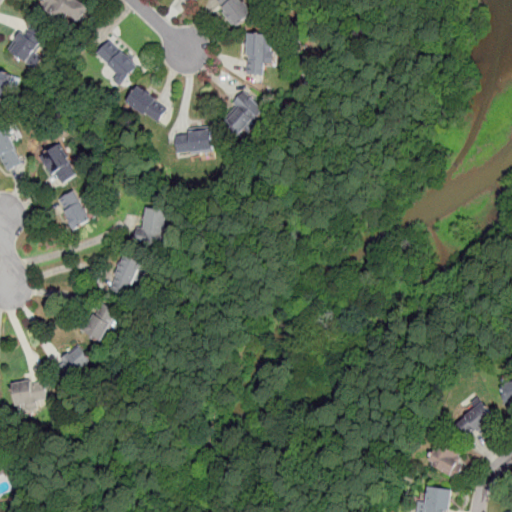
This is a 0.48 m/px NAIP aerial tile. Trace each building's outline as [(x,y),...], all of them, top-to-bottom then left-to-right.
[(78,25),(90,4),(83,0),(41,0),(40,3),(78,25)] [(215,0),(236,28),(254,15),(243,0),(215,0)] [(43,56),(35,51),(47,34),(32,24),(27,32),(21,29),(7,48),(35,67),(43,56)] [(277,67),(275,34),(246,35),(248,76),(268,75),(268,68),(277,67)] [(125,80),(140,65),(112,38),(97,53),(125,80)] [(0,107),(14,73),(0,67),(0,107)] [(127,100),(157,123),(170,106),(140,83),(127,100)] [(266,112),(248,93),(222,119),(240,138),(266,112)] [(25,164),(9,127),(0,130),(0,162),(5,173),(25,164)] [(178,153),(214,152),(213,128),(177,129),(178,153)] [(61,185),(79,173),(60,144),(41,156),(61,185)] [(59,198),(74,230),(93,220),(77,189),(59,198)] [(167,209),(142,209),(142,243),(167,243),(167,209)] [(110,289),(132,298),(147,264),(125,255),(110,289)] [(103,343),(119,312),(96,300),(81,332),(103,343)] [(68,384),(93,362),(78,345),(53,367),(68,384)] [(18,408),(50,399),(44,376),(11,385),(18,408)] [(511,384),(502,387),(509,413),(511,412),(511,384)] [(498,420),(484,401),(457,421),(471,440),(498,420)] [(429,463),(454,478),(465,459),(440,445),(429,463)] [(424,511),(449,511),(452,491),(428,487),(424,511)]
